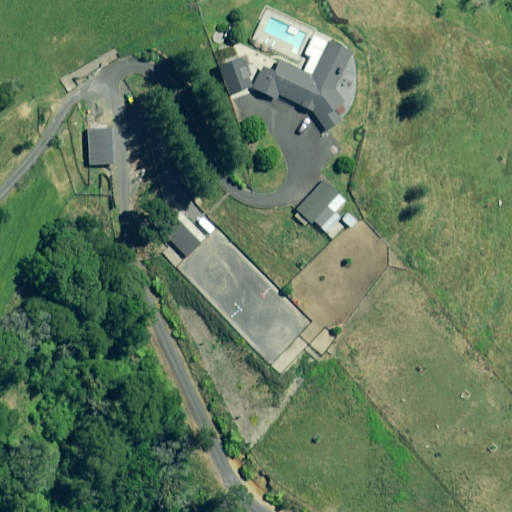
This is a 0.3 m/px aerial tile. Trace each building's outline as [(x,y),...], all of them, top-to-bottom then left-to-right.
[(351,52),(328,41),(311,76),(279,60),(274,72),(263,67),(252,88),(275,99),(278,94),(311,111),(325,130),(338,122),(332,110),(342,104),(332,91),(351,52)] [(250,86),(240,59),(218,67),(228,94),(250,86)] [(78,86),(71,74),(63,78),(70,91),(78,86)] [(115,164),(115,129),(90,129),(91,164),(115,164)] [(338,194),(322,180),(291,214),(305,226),(311,220),(332,239),(345,225),(334,214),(342,205),(334,198),(338,194)]
